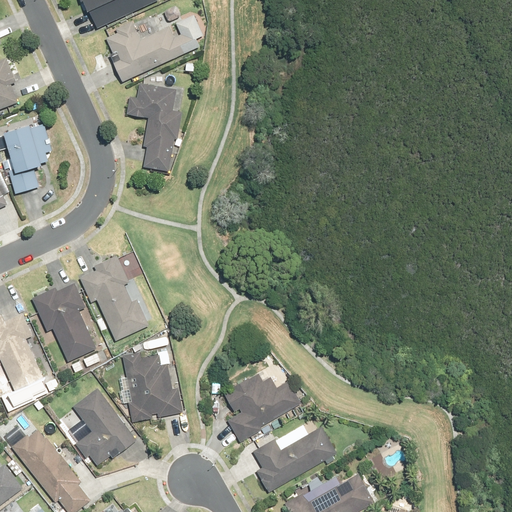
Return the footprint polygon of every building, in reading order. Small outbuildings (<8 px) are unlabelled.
[(80,0),(81,1),(82,0),(87,10),(89,9),(97,28),(157,0),(80,0)] [(109,54),(122,82),(199,46),(195,39),(203,35),(194,15),(176,23),(181,34),(175,37),(169,26),(141,40),(132,22),(116,29),(118,33),(106,38),(113,52),(109,54)] [(0,109),(18,102),(11,84),(16,81),(6,57),(0,59),(0,109)] [(147,147),(144,166),(168,170),(174,138),(177,138),(182,111),(172,110),(176,89),(140,83),(137,97),(130,96),(127,113),(148,117),(143,146),(147,147)] [(9,169),(16,193),(39,186),(34,167),(41,165),(41,162),(48,160),(45,151),(51,149),(44,123),(30,127),(30,124),(3,131),(13,168),(9,169)] [(80,277),(91,302),(97,299),(116,341),(149,326),(138,300),(132,302),(124,284),(129,282),(117,255),(93,266),(95,270),(80,277)] [(53,329),(68,361),(95,348),(77,310),(84,306),(73,284),(58,291),(55,286),(30,298),(47,332),(53,329)] [(1,314),(0,314),(0,359),(15,392),(3,397),(9,412),(36,400),(36,398),(47,393),(41,380),(44,379),(26,339),(33,336),(23,312),(4,320),(1,314)] [(129,403),(133,422),(153,418),(153,414),(157,413),(158,417),(184,412),(179,387),(173,388),(168,363),(161,364),(159,355),(140,359),(139,353),(124,356),(133,402),(129,403)] [(229,420),(241,440),(302,403),(288,379),(277,386),(270,374),(263,378),(259,371),(231,387),(232,389),(225,393),(235,410),(240,408),(243,412),(229,420)] [(76,443),(87,456),(89,454),(98,465),(111,455),(113,458),(138,440),(98,387),(73,405),(92,431),(76,443)] [(267,488),(269,492),(337,453),(321,425),(281,448),(275,438),(252,451),(261,466),(255,469),(266,488),(267,488)] [(60,499),(70,511),(72,511),(89,499),(77,484),(81,481),(68,465),(70,464),(61,454),(59,454),(46,438),(44,439),(38,431),(29,438),(27,435),(12,446),(56,501),(60,499)] [(13,459),(8,463),(17,476),(22,472),(13,459)] [(0,505),(24,488),(5,462),(0,465),(0,505)] [(358,511),(376,502),(359,472),(309,501),(304,492),(284,503),(289,511),(358,511)]
